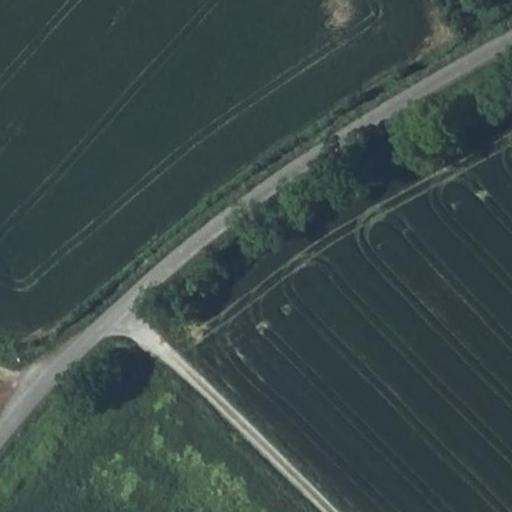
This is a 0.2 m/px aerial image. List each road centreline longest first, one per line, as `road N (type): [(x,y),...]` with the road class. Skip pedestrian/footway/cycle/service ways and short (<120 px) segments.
road 1 (unclassified): [(0,436),(115,311),(214,227),(363,124),(511,40)]
road 2 (track): [(328,511),(115,311)]
